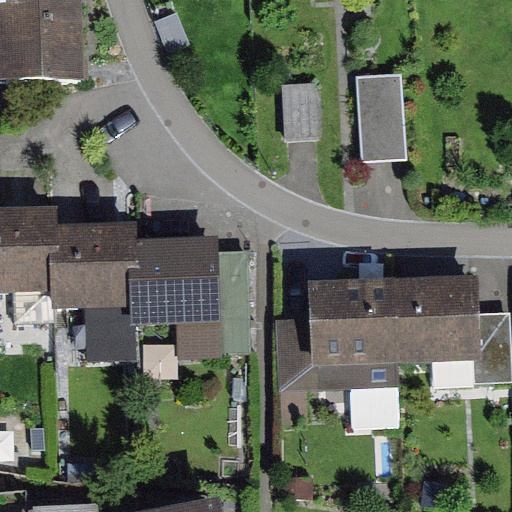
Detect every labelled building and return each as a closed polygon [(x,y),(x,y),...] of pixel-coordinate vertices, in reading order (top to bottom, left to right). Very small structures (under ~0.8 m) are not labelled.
[(0,0),(0,87),(86,87),(84,0),(0,0)] [(408,82),(359,83),(362,169),(410,167),(408,82)] [(292,148),(325,146),(321,85),(288,87),(292,148)] [(0,306),(62,304),(63,323),(149,320),(149,336),(224,333),(221,252),(145,254),(144,235),(64,237),(63,221),(0,222),(0,306)] [(481,287),(317,293),(320,371),(484,365),(481,287)] [(88,326),(90,367),(145,364),(142,323),(88,326)]
